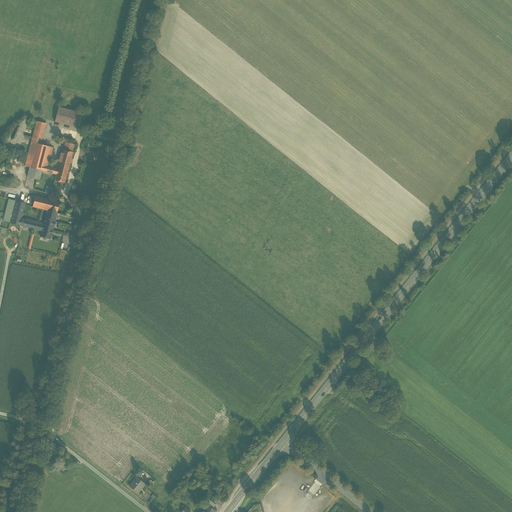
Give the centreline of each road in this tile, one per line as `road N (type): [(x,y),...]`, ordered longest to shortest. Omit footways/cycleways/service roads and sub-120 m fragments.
road 1 (unclassified): [(148,511),(53,437),(51,426),(162,0)]
road 2 (primary): [(282,442),(511,156)]
